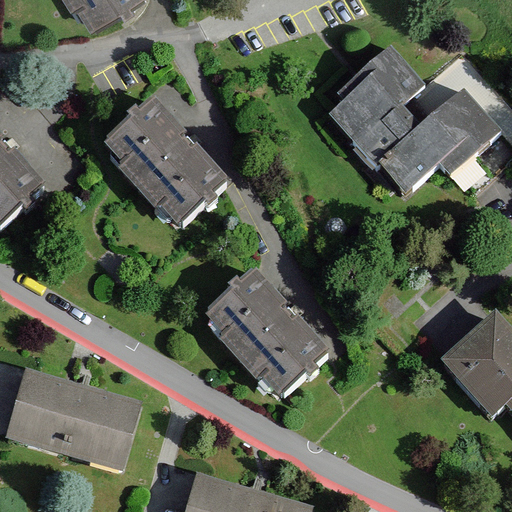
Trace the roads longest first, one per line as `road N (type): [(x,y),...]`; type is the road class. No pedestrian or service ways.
road 1 (residential): [(425,511),(325,464),(0,270)]
road 2 (unknown): [(174,38),(228,175),(338,346)]
road 3 (residential): [(292,0),(201,35),(0,59)]
